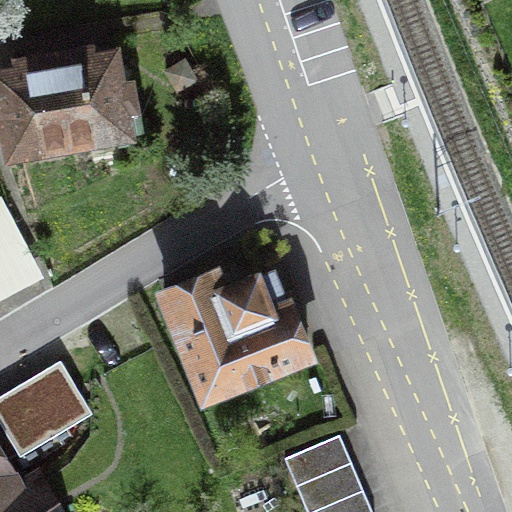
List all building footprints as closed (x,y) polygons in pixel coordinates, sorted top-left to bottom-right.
[(116,85),(111,56),(0,75),(0,76),(13,150),(124,131),(120,111),(134,108),(130,83),(116,85)] [(0,304),(45,279),(3,204),(0,205),(0,304)] [(308,354),(273,271),(221,289),(214,271),(164,291),(205,395),(308,354)] [(372,511),(339,433),(285,457),(308,511),(372,511)] [(10,488),(0,471),(0,511),(58,511),(35,473),(10,488)]
